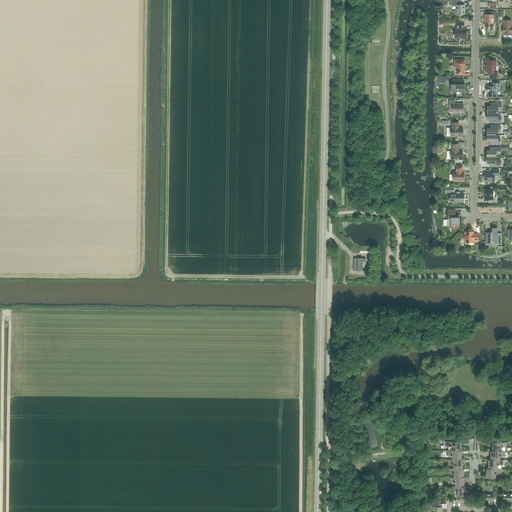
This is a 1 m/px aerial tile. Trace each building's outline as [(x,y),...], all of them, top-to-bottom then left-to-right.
[(455,14),(456,14),(456,16),(464,16),(464,5),(460,5),(460,0),(450,0),(450,5),(456,5),(456,10),(455,10),(454,11),(454,12),(453,12),(453,13),(454,13),(454,14),(455,14)] [(496,12),(488,11),(488,14),(484,14),(484,19),(485,19),(485,27),(493,27),(493,16),(496,16),(496,12)] [(502,29),(502,33),(503,33),(503,35),(511,35),(511,33),(511,26),(511,27),(511,20),(503,20),(503,29),(502,29)] [(455,29),(455,38),(462,38),(462,40),(465,40),(465,38),(466,38),(466,29),(464,29),(464,22),(456,22),(456,29),(455,29)] [(457,75),(464,75),(464,68),(465,68),(465,60),(454,59),(454,67),(457,67),(457,75)] [(486,68),(486,72),(489,73),(489,78),(498,78),(498,72),(496,72),(496,66),(497,66),(497,65),(497,63),(497,62),(496,62),(496,61),(491,61),(487,60),(487,65),(487,68),(486,68)] [(451,84),(451,92),(456,93),(456,92),(465,92),(465,88),(464,86),(463,86),(463,80),(452,79),(452,84),(451,84)] [(487,92),(488,92),(488,97),(496,97),(496,88),(500,88),(500,82),(492,82),(492,86),(488,86),(488,87),(487,87),(486,87),(486,88),(485,88),(485,89),(485,90),(485,91),(486,91),(486,92),(487,92)] [(449,100),(449,104),(452,104),(452,112),(463,112),(463,104),(455,104),(455,100),(449,100)] [(487,113),(497,113),(497,110),(501,110),(501,103),(490,103),(490,107),(487,107),(487,113)] [(497,116),(497,113),(487,113),(487,119),(490,119),(490,123),(501,123),(501,116),(497,116)] [(463,136),(463,128),(459,128),(459,123),(451,122),(451,128),(451,136),(463,136)] [(487,135),(498,135),(498,132),(500,132),(500,125),(490,125),(490,129),(487,129),(487,135)] [(498,138),(498,135),(487,135),(487,141),(490,141),(490,145),(500,145),(500,138),(498,138)] [(451,159),(462,160),(462,151),(458,151),(459,144),(452,144),(452,151),(451,151),(451,159)] [(486,157),(496,157),(496,154),(501,154),(501,148),(490,148),(490,151),(486,151),(486,157)] [(496,160),(496,157),(486,157),(486,163),(490,163),(490,167),(500,167),(500,160),(496,160)] [(453,172),(453,181),(464,182),(464,172),(462,172),(462,166),(456,166),(456,172),(453,172)] [(484,173),(484,181),(488,181),(488,182),(491,182),(491,181),(494,181),(494,177),(495,176),(499,176),(499,170),(492,170),(492,173),(484,173)] [(493,189),(484,189),(484,200),(488,200),(488,203),(496,203),(496,197),(493,197),(493,189)] [(451,194),(451,202),(452,202),(455,202),(463,202),(463,194),(451,194)] [(447,210),(447,226),(450,226),(450,229),(451,229),(451,231),(453,233),(460,227),(459,226),(459,217),(455,217),(455,210),(447,210)] [(496,244),(501,244),(501,233),(497,233),(497,228),(492,228),(492,233),(486,233),(485,243),(490,243),(490,241),(496,241),(496,244)] [(464,236),(464,239),(465,239),(465,242),(473,243),(473,240),(479,240),(479,234),(475,234),(473,234),(473,232),(465,232),(465,236),(464,236)] [(365,271),(362,271),(362,262),(365,262),(365,259),(354,259),(353,271),(365,271)] [(460,451),(460,450),(460,441),(445,441),(445,443),(446,443),(446,446),(451,447),(451,450),(451,451),(460,451)] [(508,443),(508,442),(492,442),(492,451),(502,451),(502,447),(507,447),(507,443),(508,443)] [(451,451),(451,450),(446,450),(446,452),(447,452),(447,456),(452,456),(452,459),(461,460),(461,459),(461,450),(460,450),(460,451),(451,451)] [(492,451),(490,451),(490,460),(500,460),(500,456),(505,456),(505,452),(506,452),(506,451),(502,451),(492,451)] [(452,459),(447,459),(447,461),(448,461),(448,465),(453,465),(453,468),(453,469),(462,469),(462,468),(462,459),(461,459),(461,460),(452,459)] [(490,460),(488,460),(488,469),(497,469),(497,465),(503,465),(503,461),(504,461),(504,460),(500,460),(490,460)] [(453,469),(453,468),(448,468),(448,470),(449,470),(449,473),(454,474),(454,477),(454,478),(463,477),(463,468),(462,468),(462,469),(453,469)] [(497,469),(488,469),(486,469),(486,478),(495,478),(495,474),(500,474),(500,470),(502,470),(502,469),(497,469)] [(454,478),(454,477),(448,477),(448,479),(450,479),(450,483),(455,483),(455,486),(455,487),(464,487),(464,486),(464,477),(463,477),(454,478)] [(455,487),(455,486),(451,486),(451,488),(452,488),(452,492),(457,492),(457,496),(467,496),(467,486),(464,486),(464,487),(455,487)] [(497,497),(497,491),(493,491),(493,494),(483,494),(483,501),(493,501),(493,497),(497,497)]
